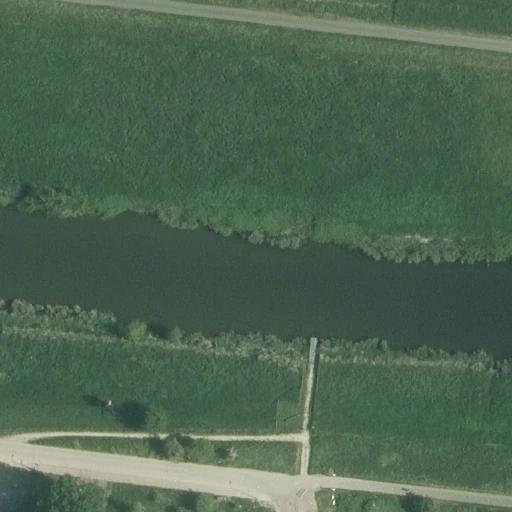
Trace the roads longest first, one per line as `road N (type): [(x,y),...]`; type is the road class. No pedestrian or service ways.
road 1 (track): [(0,443),(26,435),(300,441),(511,459)]
road 2 (unclassified): [(92,0),(511,48)]
road 3 (unclassified): [(278,489),(0,449)]
